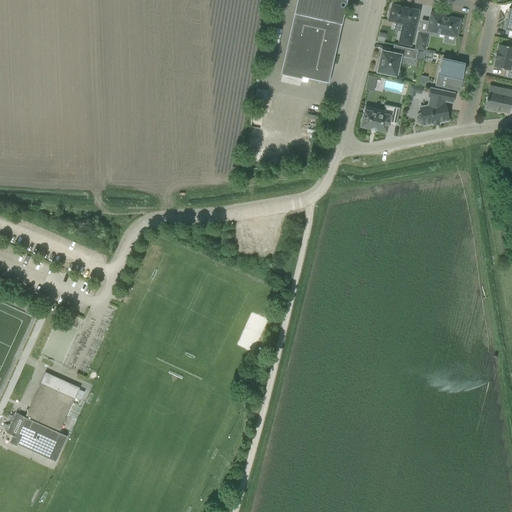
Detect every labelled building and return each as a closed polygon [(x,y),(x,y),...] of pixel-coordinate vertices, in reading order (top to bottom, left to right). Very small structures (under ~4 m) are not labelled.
[(303,9),(301,14),(296,13),(289,44),(282,75),(302,79),(302,77),(328,83),(329,82),(327,82),(340,23),(331,21),(332,16),(336,17),(339,0),(304,0),(304,4),(301,3),(300,3),(299,3),(299,4),(298,5),(298,6),(298,7),(299,7),(299,8),(300,8),(303,9)] [(389,13),(388,18),(389,18),(388,21),(403,24),(399,43),(411,46),(417,21),(416,21),(416,22),(409,20),(411,10),(412,10),(412,9),(392,5),(390,13),(389,13)] [(431,13),(427,31),(458,37),(462,20),(431,13)] [(419,33),(415,48),(424,50),(428,35),(419,33)] [(417,50),(394,45),(392,53),(382,51),(379,64),(377,63),(375,71),(377,71),(377,72),(396,76),(401,56),(415,59),(417,50)] [(507,69),(505,77),(511,79),(511,47),(500,45),(498,53),(497,52),(496,58),(497,59),(495,67),(507,69)] [(442,60),(435,86),(460,92),(466,65),(442,60)] [(377,78),(369,76),(366,90),(374,92),(377,78)] [(427,77),(420,76),(418,84),(425,86),(427,77)] [(407,95),(415,97),(415,94),(422,95),(423,86),(410,84),(407,95)] [(444,100),(446,92),(431,88),(429,98),(430,98),(428,106),(420,107),(421,115),(419,115),(417,118),(418,122),(421,124),(423,124),(423,126),(450,121),(447,103),(446,103),(446,101),(446,100),(444,100)] [(254,107),(264,109),(267,91),(257,89),(254,107)] [(511,91),(504,89),(503,95),(489,92),(486,109),(498,112),(498,111),(510,113),(511,105),(511,91)] [(361,120),(361,122),(361,125),(361,127),(387,132),(389,125),(395,126),(399,109),(385,106),(384,110),(376,109),(375,113),(364,110),(363,118),(361,120)] [(79,388),(46,374),(45,373),(40,383),(16,437),(14,436),(14,437),(12,442),(17,444),(17,445),(18,443),(48,457),(48,458),(55,462),(66,437),(59,433),(75,399),(79,388)]
